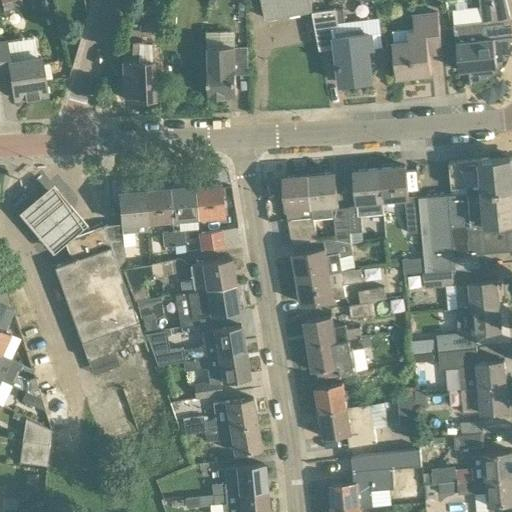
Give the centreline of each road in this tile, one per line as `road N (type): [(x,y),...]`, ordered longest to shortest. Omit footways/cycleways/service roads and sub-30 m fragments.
road 1 (residential): [(295,511),(239,139)]
road 2 (residential): [(239,139),(511,117)]
road 3 (residential): [(65,144),(239,139)]
road 4 (unclassified): [(65,144),(107,0)]
